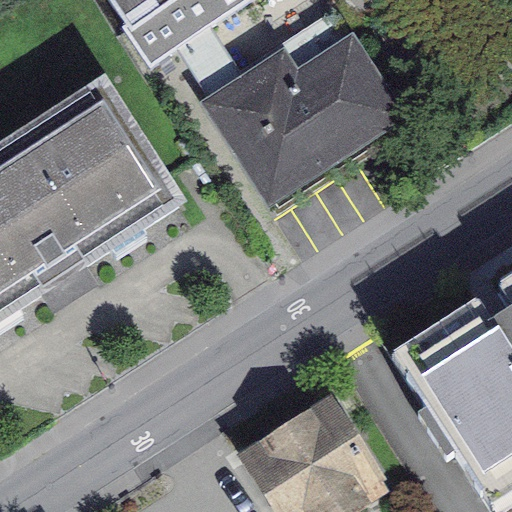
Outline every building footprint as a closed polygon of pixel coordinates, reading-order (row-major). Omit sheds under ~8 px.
[(111,0),(151,61),(245,0),(111,0)] [(216,107),(275,198),(400,118),(354,47),(298,82),(286,62),(216,107)] [(0,154),(0,311),(174,199),(103,89),(0,154)] [(511,281),(396,357),(496,511),(511,500),(511,281)] [(332,398),(239,454),(273,511),(345,511),(386,488),(332,398)]
